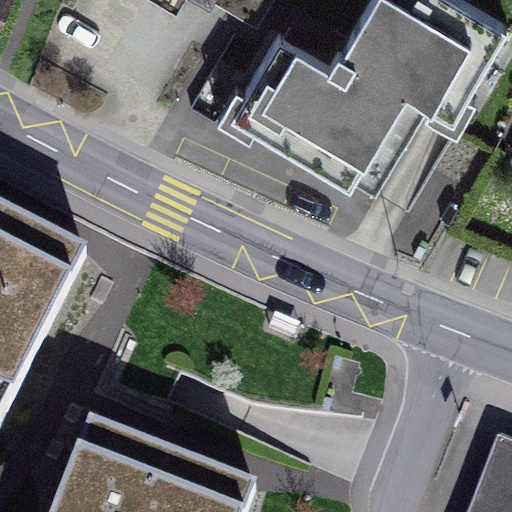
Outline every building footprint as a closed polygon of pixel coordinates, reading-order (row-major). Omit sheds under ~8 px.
[(0,0),(0,21),(10,0),(0,0)] [(368,0),(337,53),(280,19),(220,120),(350,197),(411,95),(459,123),(509,40),(441,0),(368,0)] [(80,260),(0,221),(0,420),(1,421),(80,260)] [(276,314),(270,327),(295,338),(301,325),(276,314)] [(248,511),(259,486),(83,419),(47,511),(248,511)] [(511,511),(511,444),(499,439),(470,511),(511,511)]
